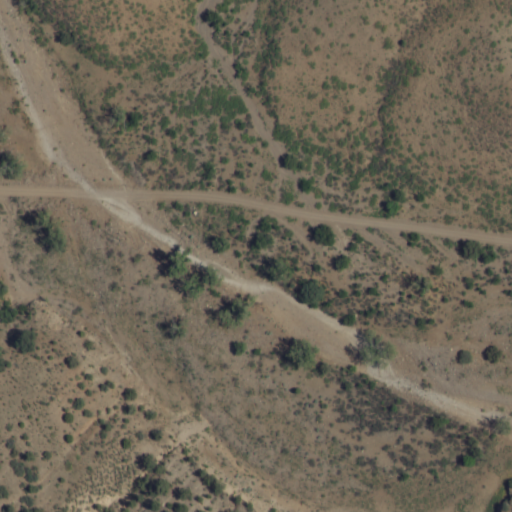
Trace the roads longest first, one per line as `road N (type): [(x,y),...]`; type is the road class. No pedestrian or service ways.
road 1 (residential): [(511,229),(207,186),(101,181),(0,72)]
road 2 (residential): [(488,227),(490,455)]
